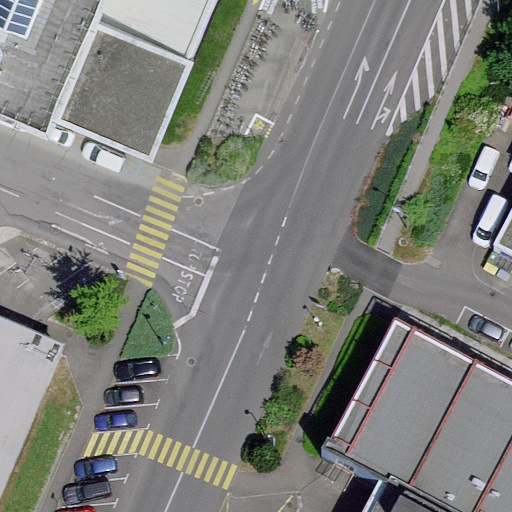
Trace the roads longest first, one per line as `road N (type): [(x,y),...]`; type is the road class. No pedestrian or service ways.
road 1 (unclassified): [(268,269),(0,155)]
road 2 (unclassified): [(268,269),(168,511)]
road 3 (unclassified): [(511,328),(284,226)]
road 4 (unclassified): [(380,0),(284,226)]
